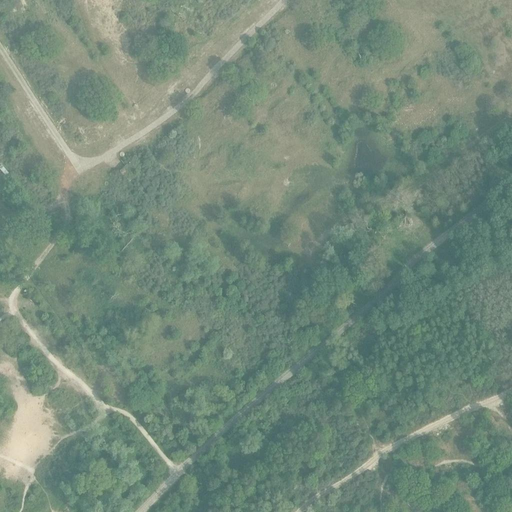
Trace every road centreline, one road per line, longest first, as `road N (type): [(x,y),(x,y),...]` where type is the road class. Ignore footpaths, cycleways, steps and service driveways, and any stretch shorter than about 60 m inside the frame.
road 1 (track): [(511,106),(410,185),(327,234),(271,293)]
road 2 (track): [(77,170),(146,131),(286,0)]
road 3 (track): [(0,48),(77,170),(50,206),(16,215),(0,210)]
road 4 (unknown): [(303,511),(377,455),(511,392)]
